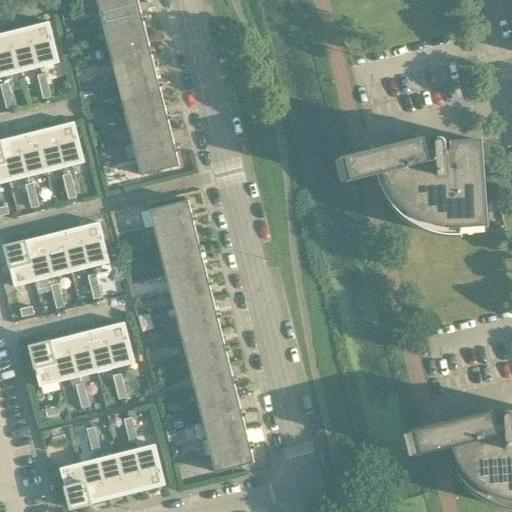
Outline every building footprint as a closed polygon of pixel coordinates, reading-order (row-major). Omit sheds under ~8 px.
[(137,0),(96,0),(99,12),(138,2),(137,0)] [(138,2),(99,12),(104,28),(142,18),(138,2)] [(142,18),(104,28),(108,44),(147,34),(142,18)] [(49,22),(29,27),(39,68),(59,63),(49,22)] [(29,27),(11,32),(21,73),(39,68),(29,27)] [(11,32),(0,34),(0,68),(2,77),(21,73),(11,32)] [(147,34),(108,44),(112,61),(151,51),(147,34)] [(151,51),(112,61),(116,77),(155,67),(151,51)] [(155,67),(116,77),(120,93),(159,83),(155,67)] [(45,74),(37,76),(40,88),(48,86),(45,74)] [(8,83),(0,85),(3,97),(11,95),(8,83)] [(159,83),(120,93),(124,110),(163,100),(159,83)] [(48,86),(40,88),(43,99),(51,97),(48,86)] [(11,95),(3,97),(6,109),(14,107),(11,95)] [(163,100),(124,110),(128,126),(167,116),(163,100)] [(167,116),(128,126),(132,142),(171,132),(167,116)] [(74,122),(54,127),(64,168),(84,163),(74,122)] [(54,127),(36,132),(46,173),(64,168),(54,127)] [(36,132),(17,136),(27,177),(46,173),(36,132)] [(171,132),(132,142),(136,158),(175,149),(171,132)] [(17,136),(0,140),(0,147),(9,182),(27,177),(17,136)] [(373,147),(371,147),(371,148),(371,149),(359,152),(344,155),(350,181),(365,177),(377,174),(378,177),(379,179),(381,185),(382,188),(385,193),(388,198),(391,203),(396,208),(400,212),(405,217),(410,220),(416,224),(422,227),(427,229),(434,231),(462,234),(461,224),(483,223),(483,224),(485,224),(479,141),(453,143),(453,153),(446,154),(445,142),(445,141),(445,140),(444,139),(444,138),(442,137),(441,137),(440,137),(439,137),(437,137),(436,138),(435,138),(435,139),(434,140),(434,141),(433,142),(433,143),(434,150),(422,153),(418,136),(415,136),(415,138),(373,148),(373,147)] [(0,147),(0,184),(9,182),(0,147)] [(175,149),(136,158),(141,176),(180,166),(175,149)] [(62,176),(65,188),(73,186),(70,174),(62,176)] [(25,185),(28,197),(36,195),(33,183),(25,185)] [(73,186),(65,188),(68,199),(76,197),(73,186)] [(36,195),(28,197),(31,209),(39,207),(36,195)] [(149,210),(153,227),(192,217),(188,200),(149,210)] [(0,208),(0,216),(8,214),(7,207),(0,208)] [(192,217),(153,227),(158,243),(196,233),(192,217)] [(99,222),(79,227),(90,268),(109,263),(99,222)] [(79,227),(61,232),(71,273),(90,268),(79,227)] [(61,232),(42,237),(53,277),(71,273),(61,232)] [(196,233),(158,243),(162,260),(201,250),(196,233)] [(42,237),(24,241),(34,282),(53,277),(42,237)] [(24,241),(4,246),(14,287),(34,282),(24,241)] [(201,250),(162,260),(166,276),(205,266),(201,250)] [(205,266),(166,276),(170,292),(209,282),(205,266)] [(88,276),(91,288),(98,286),(96,274),(88,276)] [(209,282),(170,292),(174,309),(213,299),(209,282)] [(50,286),(53,297),(61,295),(58,284),(50,286)] [(98,286),(91,288),(93,300),(101,298),(98,286)] [(61,295),(53,297),(56,309),(64,307),(61,295)] [(213,299),(174,309),(178,325),(217,315),(213,299)] [(32,307),(20,309),(22,317),(34,314),(32,307)] [(217,315),(178,325),(182,341),(221,331),(217,315)] [(124,322),(105,327),(115,368),(134,363),(124,322)] [(105,327),(86,332),(96,373),(115,368),(105,327)] [(221,331),(182,341),(186,357),(225,348),(221,331)] [(86,332),(67,337),(78,378),(96,373),(86,332)] [(67,337),(49,341),(59,382),(78,378),(67,337)] [(39,387),(59,382),(49,341),(29,346),(39,387)] [(225,348),(186,357),(190,374),(229,364),(225,348)] [(229,364),(190,374),(194,390),(233,380),(229,364)] [(121,374),(113,376),(116,388),(123,386),(121,374)] [(233,380),(194,390),(199,406),(237,397),(233,380)] [(75,386),(78,397),(86,395),(83,383),(75,386)] [(123,386),(116,388),(118,399),(126,398),(123,386)] [(86,395),(78,397),(81,409),(89,407),(86,395)] [(237,397),(199,406),(203,423),(242,413),(237,397)] [(61,422),(57,407),(45,410),(45,411),(36,413),(39,428),(61,422)] [(442,420),(440,421),(439,421),(439,422),(426,425),(412,429),(419,454),(433,450),(446,447),(447,453),(449,458),(451,461),(453,466),(456,471),(460,476),(464,481),(469,485),(474,490),(479,493),(484,497),(490,500),(496,502),(502,504),(511,504),(511,411),(511,410),(510,410),(509,410),(508,410),(507,410),(506,410),(504,411),(503,412),(503,413),(502,414),(502,415),(502,416),(503,423),(491,426),(487,409),(484,409),(484,411),(462,416),(442,421),(442,420)] [(242,413),(203,423),(207,439),(246,429),(242,413)] [(124,420),(127,432),(135,430),(132,418),(124,420)] [(86,429),(89,441),(97,439),(94,427),(86,429)] [(246,429),(207,439),(211,455),(250,446),(246,429)] [(135,430),(127,432),(130,443),(137,441),(135,430)] [(174,432),(166,433),(168,443),(176,441),(174,432)] [(54,446),(66,443),(64,435),(52,438),(54,446)] [(97,439),(89,441),(92,453),(100,451),(97,439)] [(155,444),(135,449),(146,490),(165,485),(155,444)] [(250,446),(211,455),(215,473),(254,463),(250,446)] [(135,449),(117,454),(127,495),(146,490),(135,449)] [(117,454),(98,459),(108,500),(127,495),(117,454)] [(98,459),(79,463),(90,504),(108,500),(98,459)] [(79,463),(60,468),(70,509),(90,504),(79,463)]
